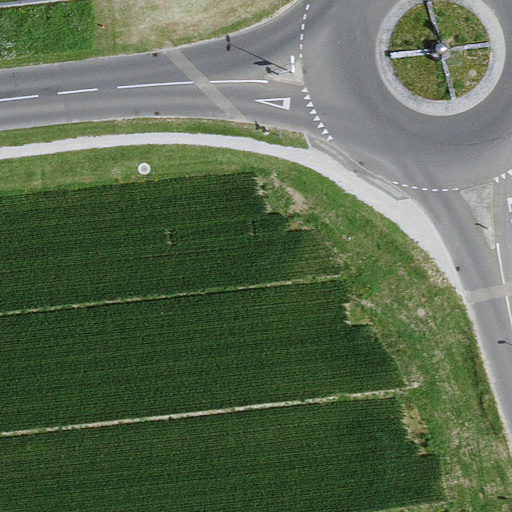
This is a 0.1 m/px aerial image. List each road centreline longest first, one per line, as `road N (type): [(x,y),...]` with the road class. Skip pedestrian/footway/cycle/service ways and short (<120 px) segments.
road 1 (tertiary): [(327,71),(0,100)]
road 2 (tertiary): [(327,71),(363,138),(395,161),(466,166)]
road 3 (unclassified): [(466,166),(511,334)]
